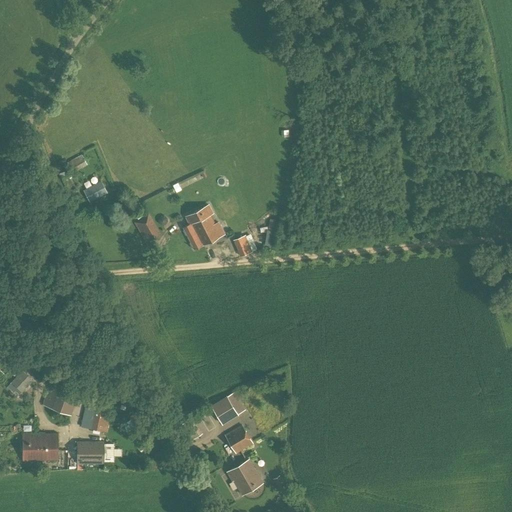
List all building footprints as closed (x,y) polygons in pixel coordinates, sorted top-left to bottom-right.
[(67,162),(72,172),(87,164),(82,155),(67,162)] [(83,190),(89,201),(107,192),(100,181),(83,190)] [(213,213),(209,204),(185,216),(188,224),(182,227),(194,250),(225,234),(218,222),(215,223),(210,214),(213,213)] [(134,222),(146,242),(160,233),(148,214),(134,222)] [(245,234),(233,240),(240,256),(257,249),(250,234),(246,236),(245,234)] [(33,380),(22,370),(11,382),(18,388),(15,391),(18,394),(21,391),(22,392),(33,380)] [(43,404),(71,414),(79,391),(51,381),(43,404)] [(211,406),(212,407),(222,423),(245,409),(243,404),(235,391),(211,406)] [(95,410),(92,429),(102,431),(106,432),(107,432),(111,414),(105,412),(107,406),(107,405),(106,405),(99,404),(97,411),(95,410)] [(224,434),(236,453),(253,443),(242,424),(224,434)] [(22,434),(23,460),(58,460),(58,433),(22,434)] [(77,463),(103,463),(103,442),(78,442),(77,463)] [(233,480),(242,495),(263,482),(249,458),(227,471),(232,481),(233,480)] [(279,475),(273,479),(280,492),(286,489),(279,475)]
